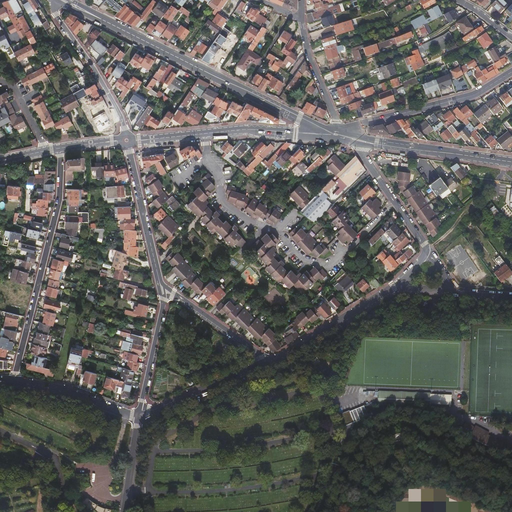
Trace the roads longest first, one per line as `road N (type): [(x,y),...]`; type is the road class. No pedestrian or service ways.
road 1 (primary): [(102,20),(337,135)]
road 2 (residential): [(61,147),(60,199),(14,379)]
road 3 (residential): [(337,135),(475,94),(511,72)]
road 4 (residential): [(276,230),(303,261),(328,266),(394,202)]
road 5 (residential): [(126,140),(52,0)]
road 6 (residential): [(399,286),(264,363)]
road 7 (primary): [(511,161),(360,140)]
road 8 (residential): [(126,140),(159,280)]
road 9 (residential): [(264,363),(139,414)]
road 10 (residential): [(204,133),(337,135)]
road 11 (residential): [(139,414),(14,379)]
road 12 (residential): [(337,135),(300,15)]
